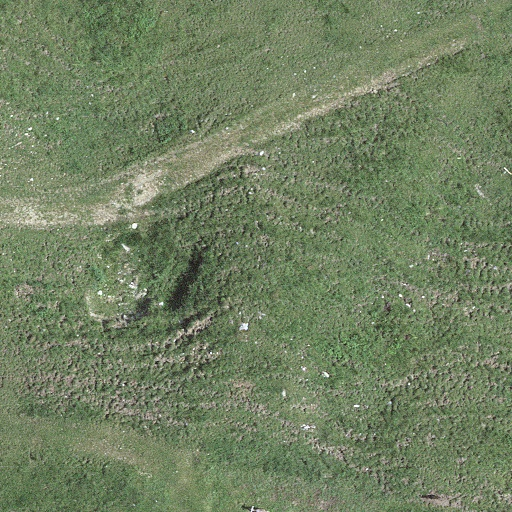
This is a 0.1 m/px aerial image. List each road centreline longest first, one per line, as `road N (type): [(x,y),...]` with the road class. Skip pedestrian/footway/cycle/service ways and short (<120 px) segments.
road 1 (track): [(486,22),(121,194),(63,205),(0,203)]
road 2 (track): [(0,421),(131,444),(187,481),(195,511)]
